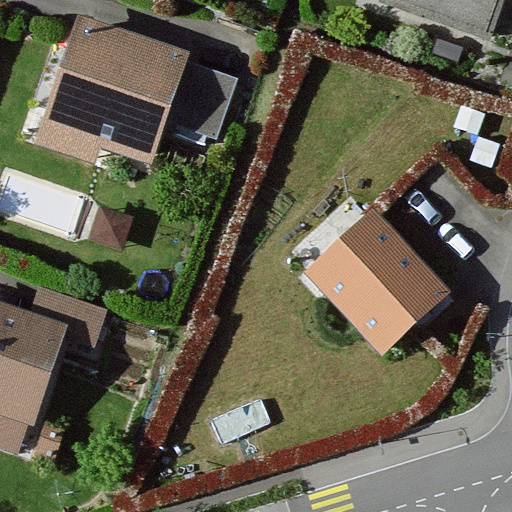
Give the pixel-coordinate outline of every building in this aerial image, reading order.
[(503,0),(379,0),(385,2),(382,11),(488,47),(503,0)] [(239,82),(78,29),(46,126),(153,161),(165,123),(219,141),(239,82)] [(132,221),(100,210),(89,243),(121,254),(132,221)] [(372,220),(307,281),(383,361),(448,301),(372,220)] [(41,294),(29,327),(60,338),(93,350),(105,316),(41,294)] [(29,327),(0,316),(0,445),(19,452),(60,338),(29,327)]
